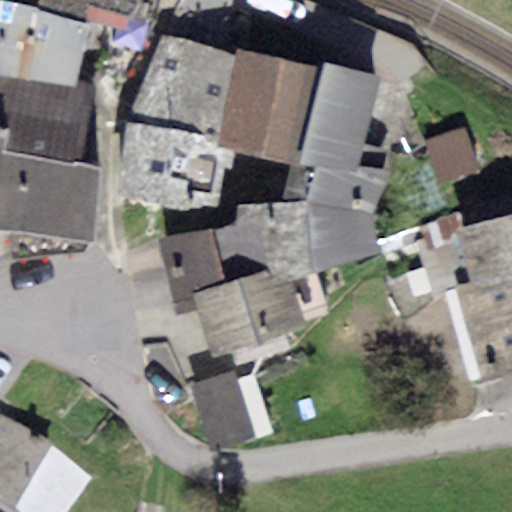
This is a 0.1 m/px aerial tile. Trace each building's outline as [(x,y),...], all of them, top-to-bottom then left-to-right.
[(134,18),(141,0),(44,0),(42,11),(87,27),(93,8),(134,18)] [(9,155),(85,166),(101,89),(82,82),(89,51),(98,52),(103,30),(87,27),(42,11),(0,2),(0,131),(12,133),(9,155)] [(240,57),(167,34),(130,124),(121,200),(180,213),(221,211),(229,171),(236,172),(239,154),(221,150),(240,57)] [(239,154),(303,167),(328,73),(242,52),(240,57),(221,150),(239,154)] [(385,81),(330,67),(328,73),(303,167),(320,172),(359,182),(363,168),(385,81)] [(467,130),(429,143),(443,184),(481,170),(467,130)] [(12,133),(0,131),(0,232),(99,248),(105,171),(85,166),(9,155),(12,133)] [(316,274),(381,256),(376,222),(392,172),(363,168),(359,182),(320,172),(307,207),(316,274)] [(199,312),(217,360),(307,332),(294,282),(316,274),(307,207),(241,210),(240,229),(159,243),(181,318),(199,312)] [(460,290),(488,383),(511,376),(511,217),(461,231),(475,284),(460,290)] [(261,442),(237,373),(191,388),(214,458),(261,442)] [(0,494),(20,511),(70,511),(95,478),(4,416),(0,422),(0,494)]
